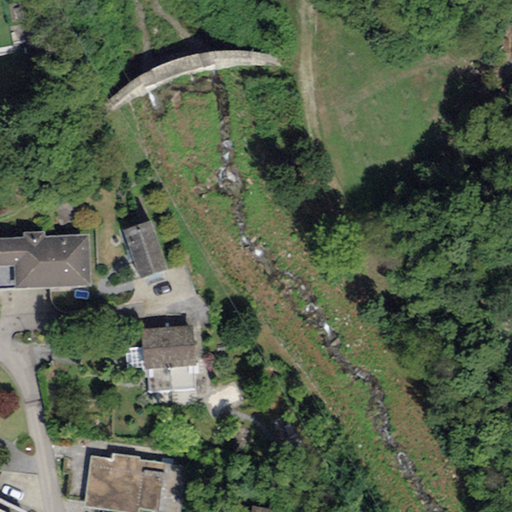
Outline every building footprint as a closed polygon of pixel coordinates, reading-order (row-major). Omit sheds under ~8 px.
[(167,271),(150,221),(122,231),(140,280),(167,271)] [(23,238),(0,239),(0,290),(90,287),(88,236),(44,238),(44,232),(23,233),(23,238)] [(192,327),(141,330),(143,370),(194,367),(192,327)] [(140,458),(113,454),(112,460),(90,457),(83,507),(118,511),(138,511),(138,509),(156,511),(157,511),(164,464),(140,461),(140,458)] [(24,511),(0,499),(0,511),(24,511)]
